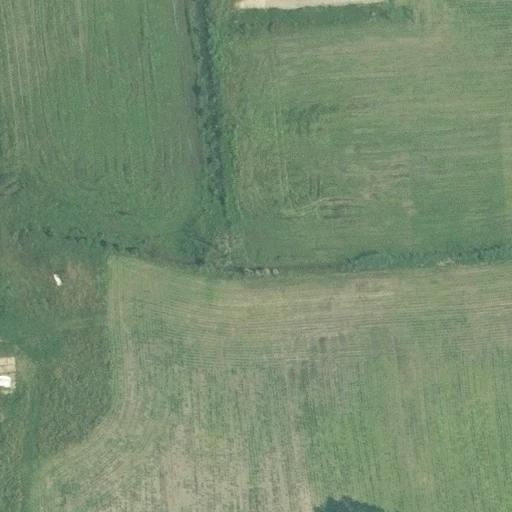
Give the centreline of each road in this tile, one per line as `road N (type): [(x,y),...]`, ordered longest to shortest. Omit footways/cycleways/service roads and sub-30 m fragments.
road 1 (unclassified): [(416,224),(453,511)]
road 2 (unclassified): [(306,237),(342,511)]
road 3 (unclassified): [(202,249),(171,0)]
road 4 (unclassified): [(0,279),(202,249)]
